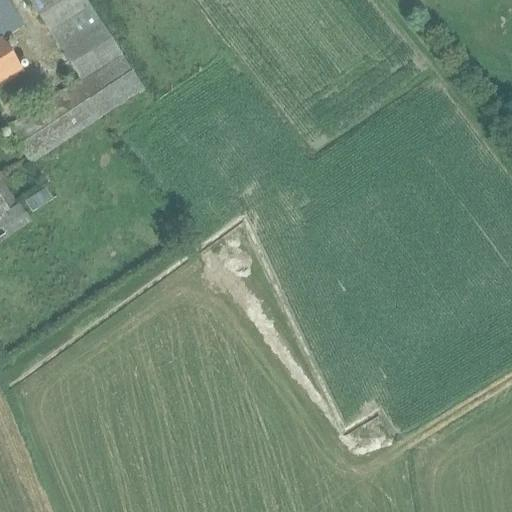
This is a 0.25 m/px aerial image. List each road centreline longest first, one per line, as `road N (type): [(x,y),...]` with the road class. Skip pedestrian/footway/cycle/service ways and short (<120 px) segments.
road 1 (track): [(386,0),(511,164)]
road 2 (track): [(409,445),(511,380)]
